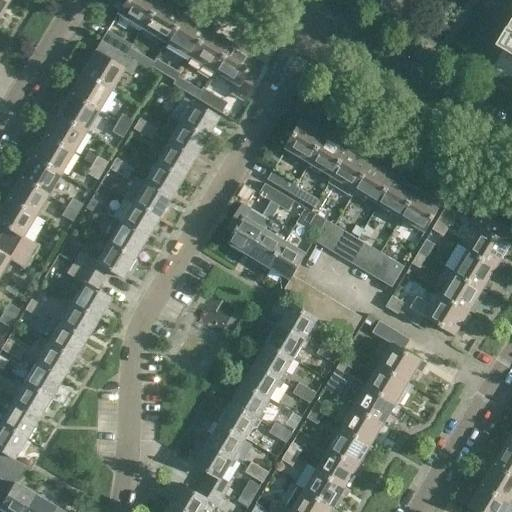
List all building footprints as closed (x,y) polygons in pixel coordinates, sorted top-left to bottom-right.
[(141,29),(158,0),(125,0),(117,14),(141,29)] [(159,0),(158,0),(141,29),(165,43),(183,14),(185,11),(173,4),(171,7),(159,0)] [(196,22),(183,14),(165,43),(189,57),(207,28),(207,29),(209,26),(198,19),(196,22)] [(511,22),(499,45),(511,53),(511,22)] [(213,72),(231,43),(207,29),(207,28),(189,57),(213,72)] [(126,56),(130,48),(132,45),(107,30),(100,41),(126,56)] [(81,72),(111,90),(123,70),(131,75),(138,63),(126,56),(100,41),(95,51),(94,51),(86,65),(83,63),(79,69),(82,71),(81,72)] [(260,72),(250,66),(257,54),(245,47),(243,50),(231,43),(213,72),(237,86),(233,94),(243,100),(260,72)] [(130,48),(126,56),(138,63),(150,70),(152,67),(151,67),(154,62),(153,62),(130,48)] [(180,73),(163,62),(156,58),(153,62),(154,62),(151,67),(152,67),(174,81),(175,81),(178,77),(180,73)] [(69,93),(98,111),(111,90),(81,72),(73,86),(70,84),(66,90),(70,92),(69,93)] [(172,84),(197,99),(202,91),(200,90),(178,77),(175,81),(174,81),(172,84)] [(160,83),(154,94),(165,100),(171,89),(160,83)] [(221,113),(227,103),(227,102),(202,87),(200,90),(202,91),(197,99),(221,113)] [(56,114),(86,131),(98,111),(69,93),(61,107),(58,105),(54,111),(57,113),(56,114)] [(218,118),(192,102),(179,122),(206,138),(208,139),(215,127),(213,126),(218,118)] [(86,131),(56,114),(44,135),(73,153),(86,131)] [(117,122),(127,129),(133,120),(122,114),(117,122)] [(148,123),(140,118),(133,129),(143,135),(147,129),(145,128),(148,123)] [(310,162),(327,133),(304,120),(286,148),(310,162)] [(127,129),(117,122),(111,131),(122,138),(127,129)] [(167,143),(193,159),(198,150),(200,151),(207,140),(205,139),(206,138),(179,122),(167,143)] [(147,129),(143,135),(151,139),(157,128),(148,123),(145,128),(147,129)] [(333,176),(350,147),(327,133),(310,162),(333,176)] [(73,153),(44,135),(35,150),(32,149),(29,154),(28,154),(28,155),(31,157),(31,156),(61,173),(73,153)] [(155,163),(181,179),(182,177),(184,178),(191,167),(189,166),(193,159),(167,143),(155,163)] [(350,147),(333,176),(356,190),(373,161),(374,162),(376,159),(364,151),(362,154),(350,147)] [(19,177),(48,194),(61,173),(31,156),(31,157),(19,177)] [(92,164),(103,171),(108,162),(97,156),(92,164)] [(115,157),(109,168),(119,174),(122,169),(120,168),(123,162),(115,157)] [(356,190),(379,204),(396,175),(397,175),(399,172),(387,165),(385,168),(374,162),(373,161),(356,190)] [(122,169),(119,174),(127,179),(133,168),(123,162),(120,168),(122,169)] [(181,179),(155,163),(143,183),(170,198),(175,190),(176,191),(183,179),(181,179)] [(103,171),(92,164),(86,173),(97,180),(103,171)] [(292,194),(297,186),(298,183),(274,169),(268,179),(292,194)] [(379,204),(402,217),(419,188),(420,189),(421,186),(409,179),(408,182),(397,175),(396,175),(379,204)] [(6,198),(36,215),(48,194),(19,177),(6,198)] [(132,202),(158,218),(158,217),(160,218),(167,206),(165,205),(170,198),(143,183),(132,202)] [(259,194),(279,205),(280,206),(283,201),(282,200),(285,194),(266,183),(259,194)] [(297,186),(292,194),(315,208),(320,200),(297,186)] [(425,232),(444,200),(433,193),(431,196),(420,189),(419,188),(402,217),(425,232)] [(289,211),(295,200),(285,194),(282,200),(283,201),(280,206),(289,211)] [(92,197),(90,200),(85,208),(95,214),(98,209),(96,208),(100,202),(92,197)] [(36,215),(6,198),(0,208),(0,223),(5,227),(0,234),(0,237),(32,256),(38,245),(23,236),(36,215)] [(67,206),(78,212),(83,204),(72,198),(67,206)] [(95,214),(103,218),(106,213),(110,208),(100,202),(96,208),(98,209),(95,214)] [(120,222),(146,238),(151,230),(153,231),(160,219),(158,218),(132,202),(120,222)] [(447,205),(432,229),(444,236),(458,212),(447,205)] [(78,212),(67,206),(61,216),(72,222),(78,212)] [(472,222),(481,228),(468,251),(496,267),(497,266),(501,268),(505,260),(502,258),(510,244),(500,238),(506,227),(479,211),(472,222)] [(320,230),(326,219),(316,213),(310,224),(320,230)] [(250,255),(265,229),(245,217),(230,243),(250,255)] [(333,252),(346,231),(326,219),(320,230),(314,241),(333,252)] [(146,238),(120,222),(108,242),(134,257),(135,257),(137,258),(143,246),(142,245),(146,238)] [(265,229),(250,255),(269,266),(285,240),(265,229)] [(346,231),(333,252),(353,264),(365,243),(346,231)] [(0,273),(9,259),(24,268),(32,256),(0,237),(0,273)] [(419,251),(427,255),(434,244),(426,239),(419,251)] [(285,240),(269,266),(291,279),(293,275),(306,253),(285,240)] [(79,251),(73,263),(77,266),(78,264),(82,266),(82,267),(104,280),(109,271),(122,278),(127,270),(129,271),(136,259),(134,258),(134,257),(108,242),(96,262),(79,251)] [(372,275),(385,254),(365,243),(353,264),(372,275)] [(427,255),(419,251),(412,263),(419,268),(427,255)] [(455,272),(483,289),(484,289),(487,290),(492,283),(488,281),(496,267),(468,251),(455,272)] [(393,287),(405,266),(385,254),(372,275),(393,287)] [(83,285),(71,304),(97,319),(98,318),(100,319),(106,308),(104,307),(109,298),(97,291),(104,280),(82,267),(82,266),(78,264),(77,266),(73,263),(66,273),(83,285)] [(483,289),(455,272),(442,294),(470,312),(471,310),(474,312),(479,303),(480,304),(486,293),(482,291),(483,289)] [(291,302),(303,281),(293,275),(291,279),(281,297),(291,302)] [(303,281),(291,302),(292,303),(300,308),(313,287),(303,281)] [(300,308),(309,313),(310,314),(323,293),(313,287),(300,308)] [(310,314),(318,319),(320,320),(333,299),(323,293),(310,314)] [(470,312),(442,294),(435,306),(418,296),(412,306),(393,295),(386,307),(418,326),(425,315),(428,317),(457,334),(457,333),(461,335),(465,327),(462,325),(470,312)] [(31,299),(29,302),(25,310),(34,315),(37,310),(36,309),(39,304),(31,299)] [(333,299),(320,320),(330,326),(343,305),(333,299)] [(4,312),(14,318),(19,309),(9,303),(4,312)] [(280,324),(310,342),(314,334),(310,331),(318,319),(310,314),(309,313),(300,308),(292,303),(280,324)] [(42,320),(45,315),(48,309),(39,304),(36,309),(37,310),(34,315),(42,320)] [(71,304),(59,324),(85,339),(90,331),(92,332),(98,321),(96,320),(97,319),(71,304)] [(343,305),(330,326),(340,332),(352,311),(343,305)] [(350,338),(362,317),(352,311),(340,332),(350,338)] [(14,318),(4,312),(0,317),(0,322),(9,327),(14,318)] [(393,344),(381,365),(409,382),(417,369),(420,371),(425,362),(405,350),(411,339),(380,320),(372,332),(393,344)] [(48,343),(73,359),(74,358),(76,359),(82,347),(81,346),(85,339),(59,324),(48,343)] [(268,344),(294,359),(301,346),(305,349),(310,342),(280,324),(268,344)] [(7,338),(1,349),(10,355),(14,350),(12,349),(15,343),(7,338)] [(317,353),(327,359),(330,354),(328,352),(331,347),(324,342),(317,353)] [(10,355),(18,360),(25,349),(15,343),(12,349),(14,350),(10,355)] [(73,359),(48,343),(36,363),(61,379),(66,371),(68,372),(75,361),(73,360),(73,359)] [(294,359),(268,344),(257,363),(286,381),(290,373),(286,371),(294,359)] [(335,364),(341,353),(331,347),(328,352),(330,354),(327,359),(335,364)] [(338,367),(349,374),(354,365),(343,358),(338,367)] [(61,379),(36,363),(23,383),(50,398),(52,399),(59,387),(57,386),(61,379)] [(286,381),(257,363),(245,383),(270,399),(278,386),(282,388),(286,381)] [(368,385),(397,402),(404,390),(407,392),(412,384),(409,382),(381,365),(368,385)] [(349,374),(338,367),(332,376),(344,383),(349,374)] [(300,382),(296,388),(293,393),(303,399),(306,393),(304,392),(308,387),(300,382)] [(12,403),(38,418),(42,410),(44,411),(51,400),(49,399),(50,398),(23,383),(12,403)] [(233,403),(262,421),(266,413),(263,411),(270,399),(245,383),(233,403)] [(356,406),(384,424),(392,410),(395,412),(399,405),(396,404),(397,402),(368,385),(356,406)] [(311,403),(317,393),(308,387),(304,392),(306,393),(303,399),(311,403)] [(313,409),(324,415),(329,406),(318,400),(313,409)] [(38,418),(12,403),(0,422),(26,438),(28,439),(35,427),(33,426),(38,418)] [(221,423),(246,438),(254,426),(257,428),(262,421),(233,403),(221,423)] [(343,427),(372,444),(379,432),(383,433),(387,426),(384,424),(356,406),(343,427)] [(324,415),(313,409),(307,418),(318,424),(324,415)] [(0,450),(5,453),(14,458),(19,450),(20,451),(27,440),(25,439),(26,438),(0,422),(0,450)] [(281,432),(284,427),(276,422),(270,433),(279,438),(282,433),(281,432)] [(209,443),(238,461),(242,453),(239,451),(246,438),(221,423),(209,443)] [(279,438),(287,443),(294,432),(284,427),(281,432),(282,433),(279,438)] [(372,444),(343,427),(331,448),(359,465),(360,464),(367,452),(370,454),(375,446),(372,444)] [(288,451),(299,457),(304,448),(293,442),(288,451)] [(211,472),(205,483),(225,495),(232,483),(223,477),(230,465),(234,467),(238,461),(209,443),(197,464),(211,472)] [(495,464),(511,474),(511,445),(507,443),(499,456),(496,454),(493,460),(496,462),(495,464)] [(318,469),(347,486),(354,473),(358,475),(363,467),(360,464),(359,465),(331,448),(318,469)] [(299,457),(288,451),(282,459),(293,466),(299,457)] [(5,453),(0,461),(0,479),(2,481),(15,459),(14,458),(5,453)] [(15,459),(2,481),(11,486),(14,483),(24,465),(15,459)] [(260,466),(252,462),(246,472),(255,478),(259,473),(257,472),(260,466)] [(482,484),(511,502),(511,499),(511,474),(495,464),(487,477),(484,475),(480,481),(483,483),(482,484)] [(263,483),(266,478),(270,472),(260,466),(257,472),(259,473),(255,478),(263,483)] [(305,491),(334,508),(342,494),(345,496),(349,489),(346,487),(347,486),(318,469),(305,491)] [(250,477),(239,500),(250,505),(261,482),(250,477)] [(0,509),(4,511),(23,511),(34,495),(14,483),(11,486),(0,505),(0,509)] [(184,484),(171,505),(183,511),(202,511),(209,500),(218,506),(225,495),(205,483),(199,493),(184,484)] [(504,511),(511,502),(482,484),(474,498),(471,496),(467,502),(470,504),(469,506),(480,511),(504,511)] [(278,501),(271,511),(335,511),(337,510),(334,508),(305,491),(296,485),(285,505),(278,501)] [(34,495),(23,511),(51,511),(55,507),(48,503),(49,501),(36,493),(35,495),(34,495)] [(268,511),(270,510),(256,503),(251,511),(268,511)]
